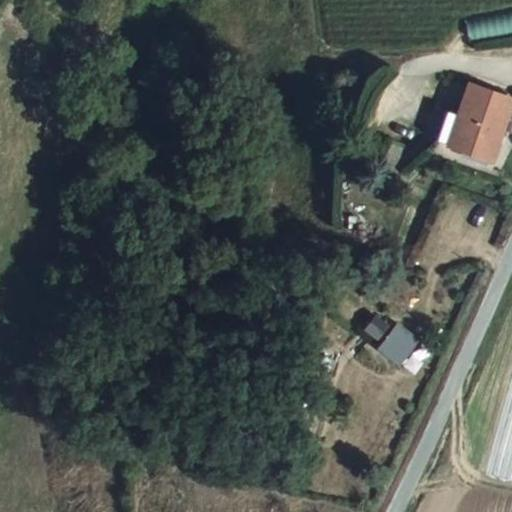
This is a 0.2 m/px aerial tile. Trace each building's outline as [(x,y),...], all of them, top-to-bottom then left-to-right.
[(511,30),(511,13),(466,22),(469,39),(511,30)] [(511,108),(511,95),(471,84),(463,117),(450,113),(441,145),(498,160),(511,108)] [(377,316),(362,342),(370,347),(385,321),(377,316)] [(405,336),(391,323),(374,339),(390,354),(405,336)] [(412,327),(405,336),(390,354),(397,361),(420,334),(412,327)]
